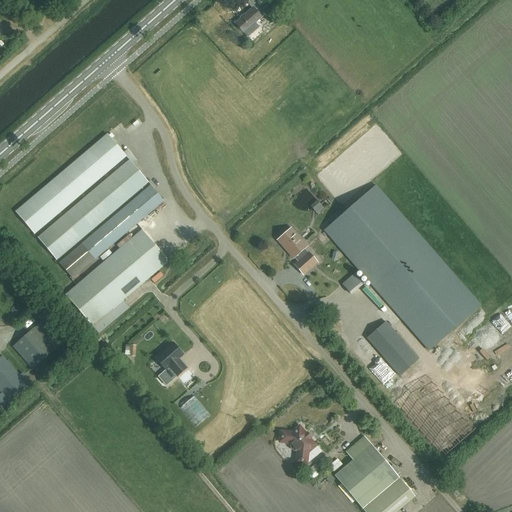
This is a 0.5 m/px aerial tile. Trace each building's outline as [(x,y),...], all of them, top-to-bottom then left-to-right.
[(275,24),(281,18),(269,4),(262,9),(275,24)] [(256,22),(261,18),(253,8),(235,24),(243,33),(250,27),(253,30),(259,25),(256,22)] [(55,261),(148,183),(132,164),(136,161),(127,150),(123,153),(107,134),(14,213),(34,236),(126,157),(129,160),(36,239),(55,261)] [(71,279),(164,201),(150,186),(58,263),(71,279)] [(376,187),(325,232),(429,352),(481,307),(376,187)] [(303,274),(317,262),(307,252),(307,253),(303,249),(306,247),(291,229),(278,241),(293,258),(296,256),(299,260),(294,265),(303,274)] [(123,300),(168,262),(141,231),(64,296),(91,328),(101,319),(123,300)] [(101,319),(91,328),(98,335),(129,307),(123,300),(101,319)] [(32,370),(55,350),(35,327),(12,347),(32,370)] [(183,355),(172,343),(155,358),(166,370),(169,368),(177,377),(186,368),(179,359),(183,355)] [(0,358),(0,391),(6,399),(10,404),(32,384),(24,375),(21,377),(2,356),(0,358)] [(475,429),(431,379),(399,407),(443,457),(475,429)] [(10,404),(2,395),(0,396),(0,410),(1,412),(10,404)] [(305,435),(299,426),(291,433),(282,432),(279,434),(279,440),(281,443),(290,444),(290,445),(289,445),(290,448),(290,449),(292,450),(292,451),(295,452),(295,451),(296,452),(295,461),(297,463),(304,464),(306,462),(307,453),(315,447),(308,438),(310,437),(306,434),(305,435)] [(396,511),(414,497),(364,437),(345,453),(352,461),(333,477),(361,509),(363,511),(396,511)] [(340,459),(330,464),(333,470),(343,465),(340,459)] [(312,481),(322,473),(315,465),(306,473),(312,481)]
